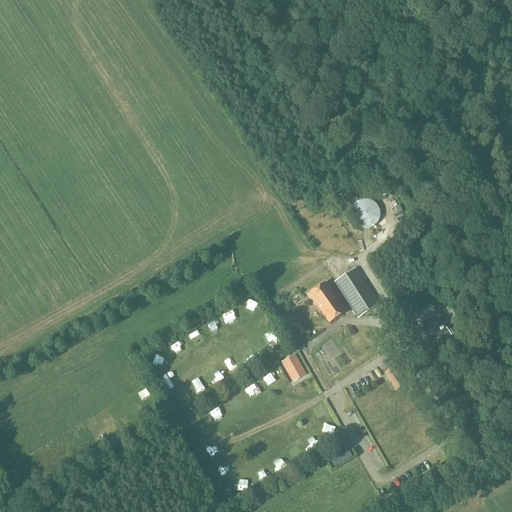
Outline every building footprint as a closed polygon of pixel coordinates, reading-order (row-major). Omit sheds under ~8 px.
[(351,214),(351,215),(351,216),(351,217),(351,218),(352,219),(352,220),(353,221),(353,222),(354,223),(354,224),(355,225),(356,226),(357,227),(359,228),(360,229),(361,229),(362,229),(365,230),(366,230),(368,230),(369,230),(370,229),(372,229),(374,228),(376,226),(376,225),(377,225),(378,224),(378,223),(379,222),(379,221),(380,220),(380,219),(380,218),(381,217),(381,216),(381,215),(381,214),(380,212),(380,211),(380,210),(379,209),(379,208),(378,207),(376,205),(376,204),(374,203),(372,202),(371,201),(370,201),(368,201),(366,200),(365,200),(363,201),(361,201),(360,201),(358,202),(358,203),(356,204),(355,205),(354,206),(354,207),(353,208),(353,209),(352,210),(352,211),(352,212),(351,213),(351,214)] [(356,269),(335,283),(358,319),(380,306),(356,269)] [(329,324),(346,313),(325,283),(309,295),(329,324)] [(422,333),(437,327),(430,309),(415,315),(422,333)] [(426,371),(459,350),(446,329),(413,350),(426,371)] [(307,376),(296,356),(282,363),(293,383),(307,376)] [(409,383),(397,364),(384,372),(396,391),(409,383)] [(319,408),(322,417),(327,415),(324,406),(319,408)] [(332,427),(328,432),(334,437),(338,432),(332,427)]
